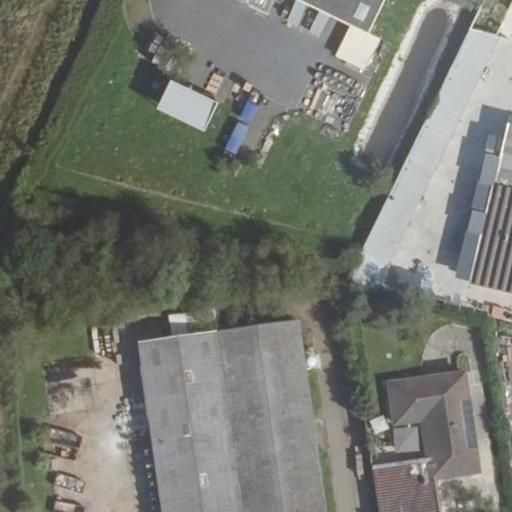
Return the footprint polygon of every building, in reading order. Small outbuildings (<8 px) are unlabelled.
[(300,0),(367,33),(383,0),(300,0)] [(469,29),(345,284),(376,291),(500,36),(469,29)] [(480,233),(468,283),(511,293),(511,122),(506,121),(498,156),(486,153),(479,181),(491,184),(485,212),(473,210),(468,230),(480,233)] [(187,337),(217,333),(214,310),(183,313),(187,337)] [(217,333),(241,511),(325,511),(299,322),(217,333)] [(241,511),(217,333),(187,337),(136,344),(160,511),(241,511)] [(47,379),(48,402),(104,401),(103,366),(68,367),(68,378),(47,379)] [(427,460),(370,468),(376,511),(435,511),(430,480),(478,473),(464,374),(389,384),(394,424),(422,420),(427,460)]
